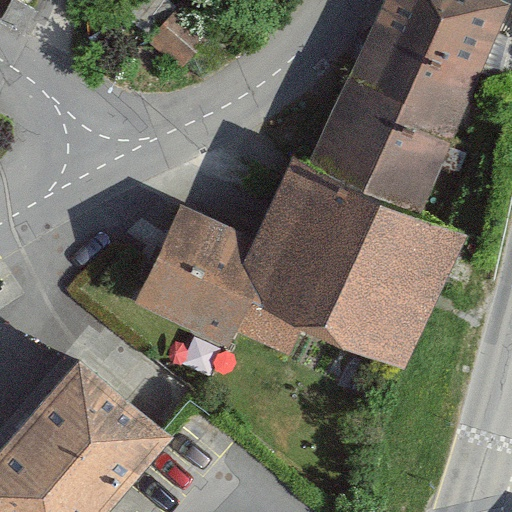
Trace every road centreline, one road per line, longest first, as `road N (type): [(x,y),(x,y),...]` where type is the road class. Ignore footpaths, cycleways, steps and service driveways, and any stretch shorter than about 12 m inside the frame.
road 1 (unknown): [(155,484),(8,217)]
road 2 (unclassified): [(117,148),(237,98),(286,63),(337,0)]
road 3 (primary): [(511,340),(459,511)]
road 4 (residential): [(0,68),(117,148)]
road 5 (unclassified): [(0,222),(117,148)]
